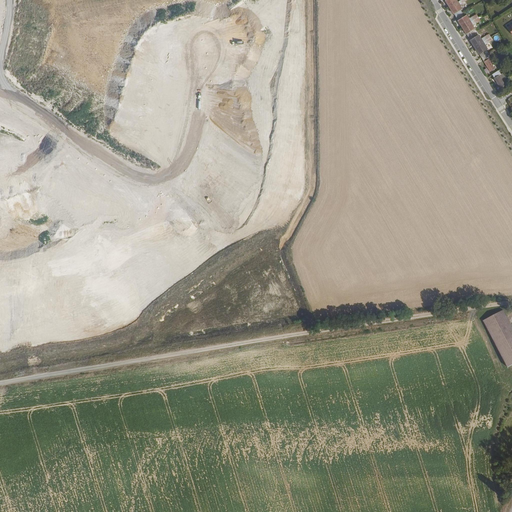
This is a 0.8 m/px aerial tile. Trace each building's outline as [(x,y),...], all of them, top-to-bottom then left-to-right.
[(447,0),(458,16),(465,12),(462,8),(463,7),(462,5),(468,0),(447,0)] [(465,12),(458,16),(470,36),(477,32),(475,29),(477,28),(475,25),(482,20),(478,14),(471,19),(468,15),(467,15),(465,12)] [(477,32),(470,36),(474,42),(483,56),(489,52),(487,49),(489,48),(487,44),(494,39),(491,34),(484,39),(481,34),(479,35),(477,32)] [(489,52),(483,56),(492,71),(497,68),(491,58),(493,56),(490,52),(489,52)] [(503,79),(506,77),(501,69),(494,74),(502,88),(507,85),(503,79)] [(511,343),(498,316),(486,322),(507,363),(511,360),(511,343)]
